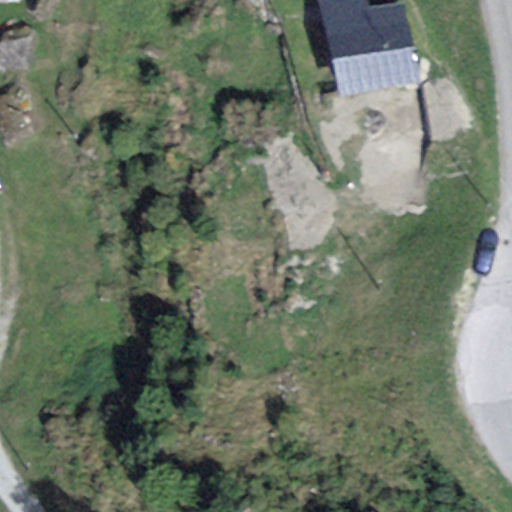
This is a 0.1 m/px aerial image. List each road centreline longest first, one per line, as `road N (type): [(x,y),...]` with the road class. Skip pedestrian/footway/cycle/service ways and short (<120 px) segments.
road 1 (unclassified): [(511,448),(487,389),(485,353),(511,313)]
road 2 (track): [(511,142),(488,0)]
